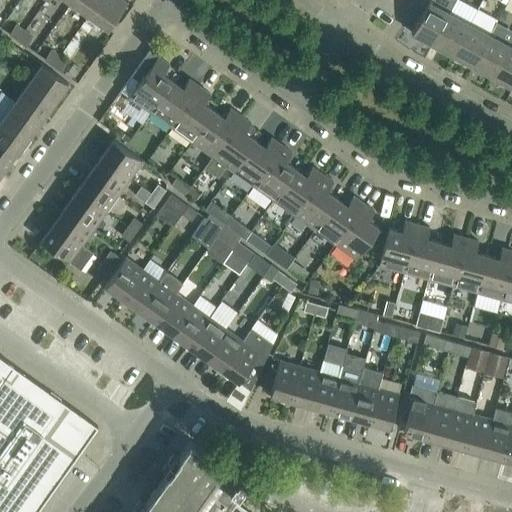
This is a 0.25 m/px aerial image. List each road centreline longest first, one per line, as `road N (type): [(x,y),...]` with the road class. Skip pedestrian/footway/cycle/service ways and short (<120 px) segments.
road 1 (unclassified): [(511,501),(237,424),(172,380)]
road 2 (unclassified): [(0,233),(155,12)]
road 3 (unclassified): [(289,104),(399,171),(511,216)]
road 4 (unclassified): [(172,380),(0,255)]
road 5 (unclassified): [(511,131),(339,34)]
road 6 (unclassified): [(137,432),(0,339)]
road 7 (unclassified): [(155,12),(289,104)]
